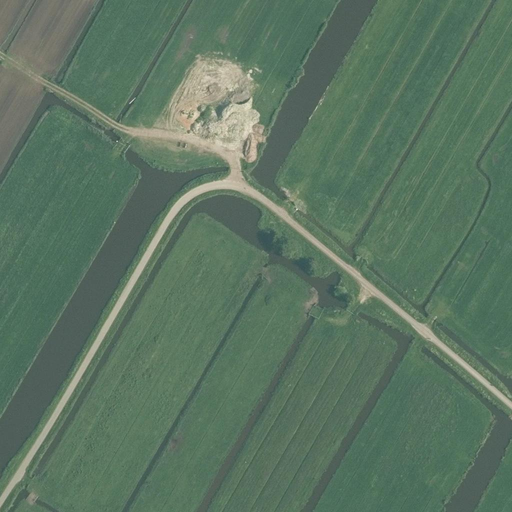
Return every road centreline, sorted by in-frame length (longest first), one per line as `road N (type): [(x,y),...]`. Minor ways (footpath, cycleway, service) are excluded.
road 1 (unclassified): [(0,503),(165,225),(207,187),(234,186),(265,201),(511,406)]
road 2 (track): [(0,54),(130,133)]
road 3 (track): [(130,133),(221,145),(236,162),(234,186)]
